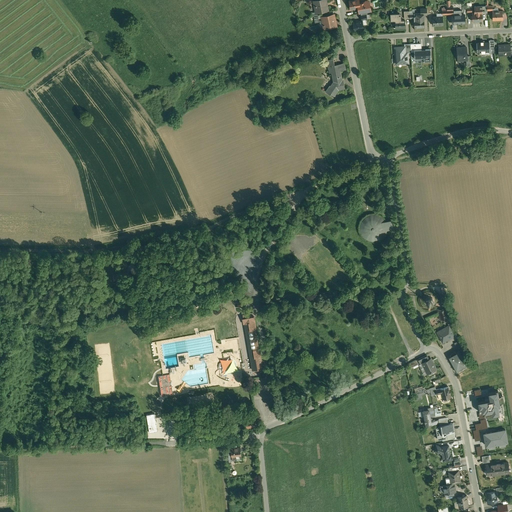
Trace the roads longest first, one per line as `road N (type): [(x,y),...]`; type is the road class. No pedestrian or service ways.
road 1 (unclassified): [(267,511),(260,441),(266,428),(435,346)]
road 2 (track): [(17,451),(263,433)]
road 3 (track): [(0,249),(155,243),(213,225)]
road 4 (residential): [(435,346),(407,274),(389,160)]
road 5 (residential): [(479,511),(455,381),(435,346)]
road 6 (residential): [(511,31),(348,39)]
road 7 (residential): [(389,160),(375,161),(369,144),(348,39)]
road 8 (track): [(271,424),(256,297)]
road 9 (residential): [(511,132),(465,132),(389,160)]
